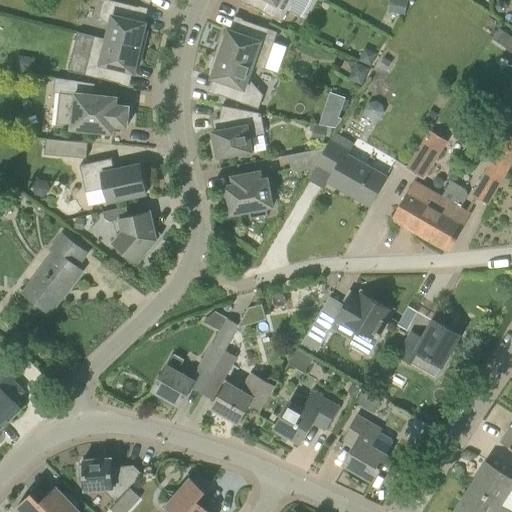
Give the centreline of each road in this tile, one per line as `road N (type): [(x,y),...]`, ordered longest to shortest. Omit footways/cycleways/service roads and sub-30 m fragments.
road 1 (residential): [(84,424),(80,385),(89,370),(189,268),(195,216),(173,98),(176,60),(199,0)]
road 2 (residential): [(253,282),(317,268),(511,254)]
road 3 (residential): [(287,479),(141,427),(84,424)]
road 4 (residential): [(406,511),(511,349)]
